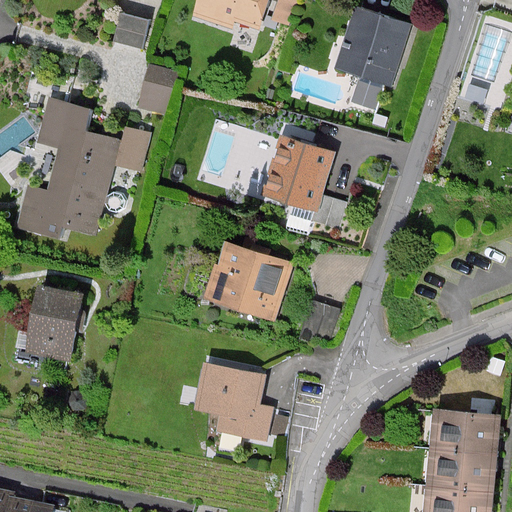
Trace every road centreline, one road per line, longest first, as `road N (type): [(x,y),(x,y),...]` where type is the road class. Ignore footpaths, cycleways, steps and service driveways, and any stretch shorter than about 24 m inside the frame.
road 1 (residential): [(349,384),(465,0)]
road 2 (residential): [(349,384),(375,381),(511,323)]
road 3 (residential): [(349,384),(300,511)]
